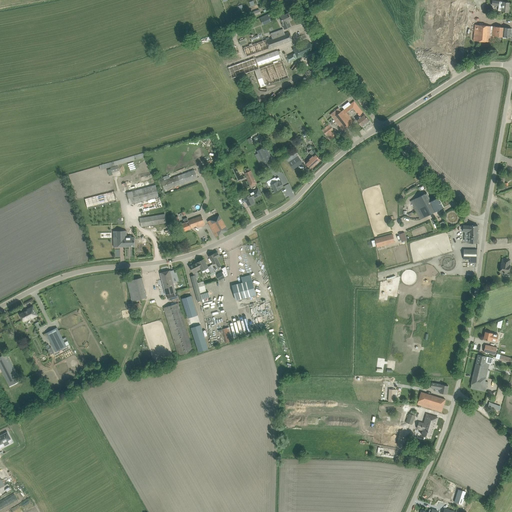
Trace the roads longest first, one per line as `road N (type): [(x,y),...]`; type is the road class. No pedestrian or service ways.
road 1 (unclassified): [(0,307),(88,269),(199,252),(283,208),(380,126)]
road 2 (unclassified): [(408,511),(458,383),(486,221)]
road 3 (unclassified): [(380,126),(313,40),(295,0)]
road 4 (unclassified): [(380,126),(476,67),(511,65)]
road 5 (unclassified): [(486,221),(511,76)]
road 6 (unclassified): [(486,221),(440,192),(380,126)]
